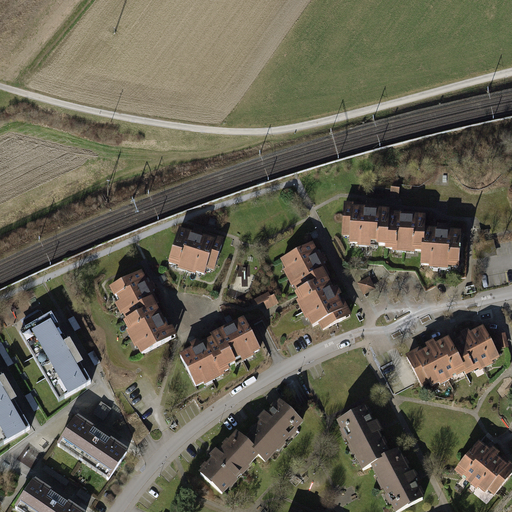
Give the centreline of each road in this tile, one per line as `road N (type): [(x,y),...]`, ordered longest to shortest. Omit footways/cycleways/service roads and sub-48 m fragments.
road 1 (residential): [(368,330),(219,407),(167,449),(117,511)]
road 2 (track): [(0,225),(169,155),(282,128)]
road 3 (track): [(282,128),(157,123),(0,86)]
road 4 (track): [(511,67),(282,128)]
road 5 (residential): [(368,330),(511,294)]
